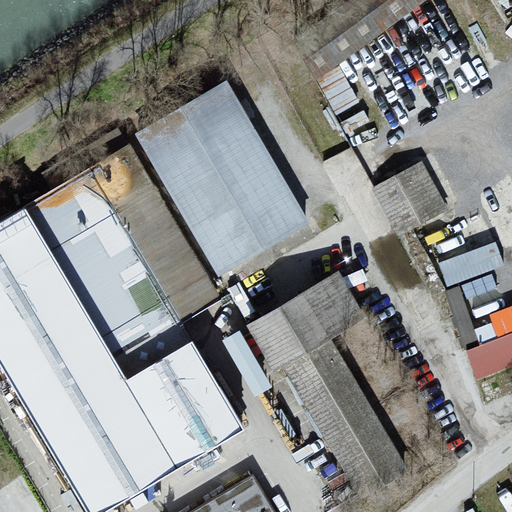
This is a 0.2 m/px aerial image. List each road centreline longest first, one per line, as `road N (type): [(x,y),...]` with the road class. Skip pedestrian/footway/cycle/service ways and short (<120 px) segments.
road 1 (unknown): [(492,446),(342,171)]
road 2 (track): [(208,0),(0,136)]
road 3 (unclassified): [(415,511),(511,432)]
